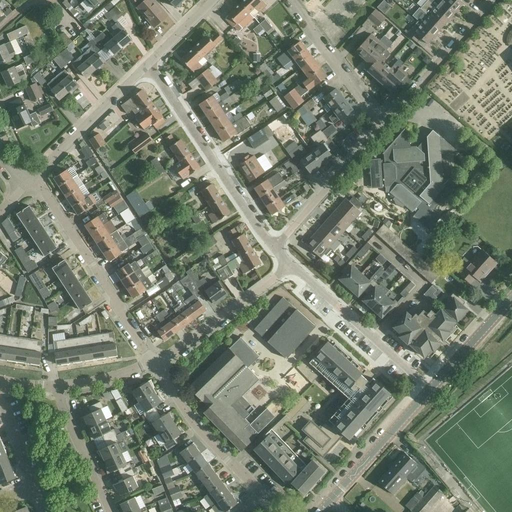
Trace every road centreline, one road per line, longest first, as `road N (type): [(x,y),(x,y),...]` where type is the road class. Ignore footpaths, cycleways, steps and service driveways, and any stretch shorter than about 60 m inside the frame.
road 1 (residential): [(153,362),(34,175)]
road 2 (residential): [(273,246),(149,63)]
road 3 (residential): [(279,511),(195,426),(153,362)]
road 4 (residential): [(290,263),(428,390)]
road 5 (residential): [(153,362),(290,263)]
road 6 (residential): [(383,124),(494,0)]
road 7 (residential): [(273,246),(383,124)]
road 8 (secondary): [(320,511),(428,390)]
road 9 (residential): [(34,175),(149,63)]
road 10 (residential): [(383,124),(288,0)]
road 11 (residential): [(58,386),(111,511)]
road 12 (secondary): [(428,390),(511,298)]
